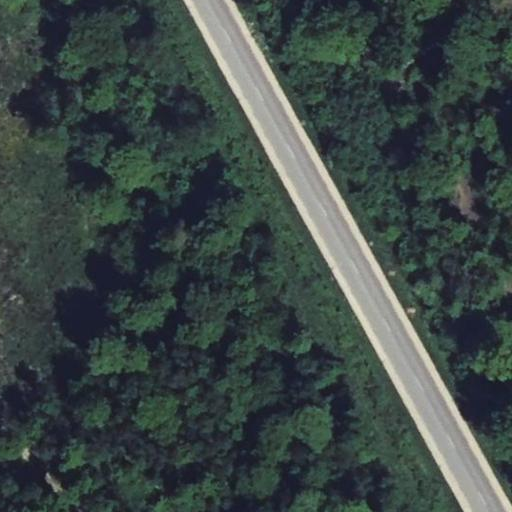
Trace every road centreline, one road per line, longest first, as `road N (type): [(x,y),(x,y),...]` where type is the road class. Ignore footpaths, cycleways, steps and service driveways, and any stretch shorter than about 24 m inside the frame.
road 1 (tertiary): [(490,511),(207,0)]
road 2 (unknown): [(341,0),(511,294)]
